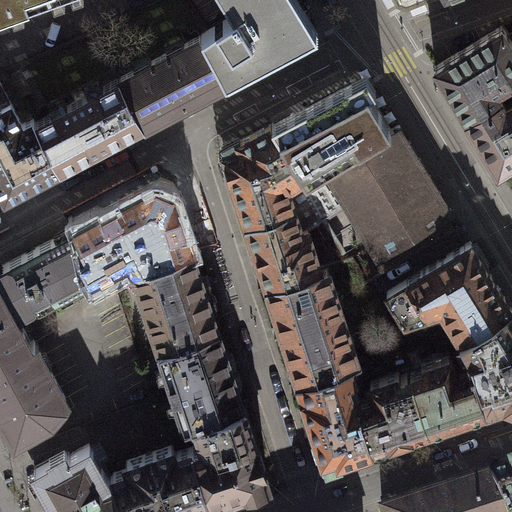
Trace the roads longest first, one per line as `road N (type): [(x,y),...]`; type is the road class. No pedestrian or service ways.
road 1 (residential): [(182,133),(305,508)]
road 2 (unclassified): [(381,37),(511,253)]
road 3 (residential): [(381,37),(182,133)]
road 4 (residential): [(511,441),(305,508)]
road 5 (residential): [(182,133),(0,228)]
